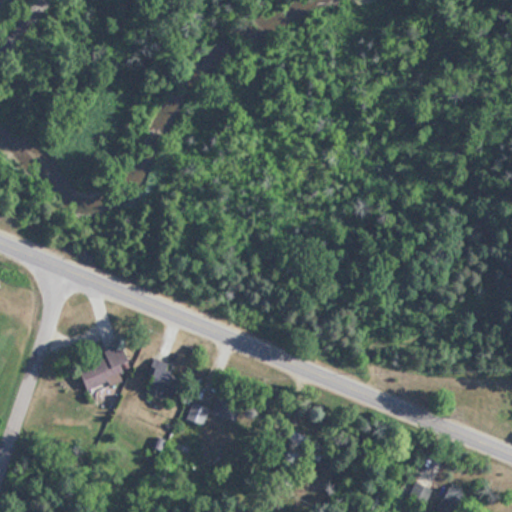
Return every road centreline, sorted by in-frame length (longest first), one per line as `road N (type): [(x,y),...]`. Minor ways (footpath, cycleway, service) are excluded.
road 1 (tertiary): [(511,453),(0,243)]
road 2 (residential): [(0,476),(65,271)]
